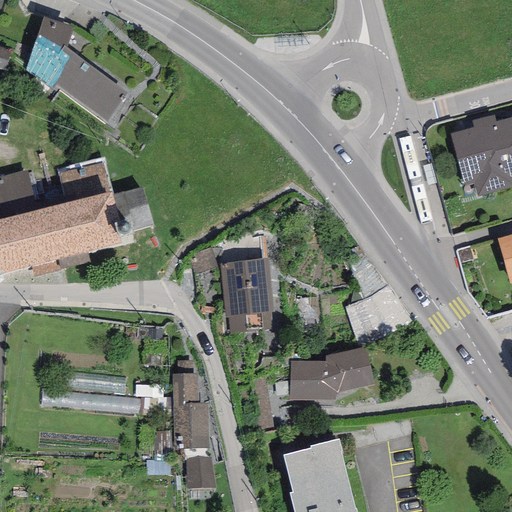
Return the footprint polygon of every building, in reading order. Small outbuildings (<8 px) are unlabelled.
[(73,32),(43,21),(26,71),(52,91),(56,85),(107,123),(127,95),(67,51),(73,32)] [(12,53),(0,49),(0,72),(4,73),(12,53)] [(494,118),(472,124),(474,130),(450,137),(465,190),(473,187),(477,199),(511,189),(511,118),(496,123),(494,118)] [(108,198),(0,228),(0,250),(7,274),(35,266),(37,273),(88,259),(86,252),(120,242),(108,198)] [(511,238),(498,242),(510,286),(511,285),(511,238)] [(268,262),(220,266),(225,319),(228,319),(229,335),(272,331),(270,316),(273,315),(268,262)] [(323,365),(290,363),(289,402),(334,404),(338,396),(373,387),(365,350),(325,360),(323,365)] [(197,376),(173,377),(174,448),(183,447),(183,452),(208,451),(207,406),(198,406),(197,376)] [(342,456),(339,444),(310,451),(310,454),(283,460),(293,498),(289,499),(292,511),(354,511),(340,456),(342,456)] [(211,459),(186,460),(187,490),(215,489),(211,459)]
